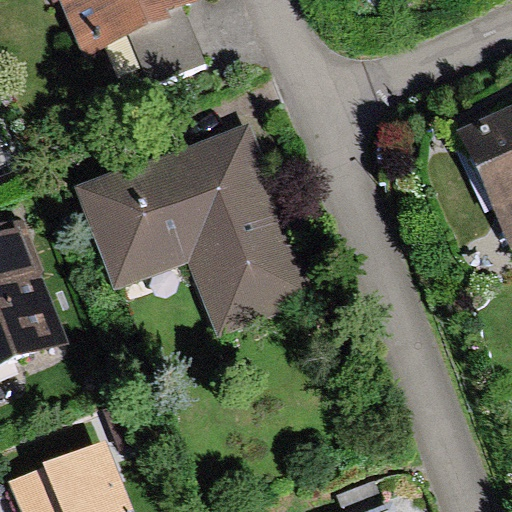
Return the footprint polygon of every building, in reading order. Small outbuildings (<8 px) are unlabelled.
[(169,13),(199,1),(198,0),(64,0),(88,56),(132,37),(172,21),(169,13)] [(152,85),(207,63),(187,15),(172,21),(132,37),(152,85)] [(511,238),(511,114),(465,135),(511,238)] [(217,342),(320,304),(253,127),(182,153),(79,192),(119,297),(190,270),(217,342)] [(0,364),(66,339),(36,261),(17,213),(0,219),(0,364)] [(136,511),(110,444),(10,482),(21,511),(136,511)] [(401,511),(397,500),(364,511),(401,511)]
